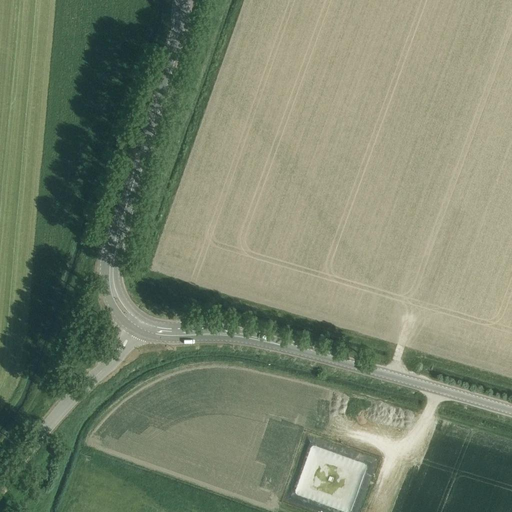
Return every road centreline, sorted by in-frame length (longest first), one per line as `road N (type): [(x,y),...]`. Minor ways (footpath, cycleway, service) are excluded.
road 1 (secondary): [(511,410),(255,338),(138,323)]
road 2 (track): [(146,274),(511,382)]
road 3 (secondary): [(114,248),(183,0)]
road 4 (tertiary): [(0,483),(138,323)]
